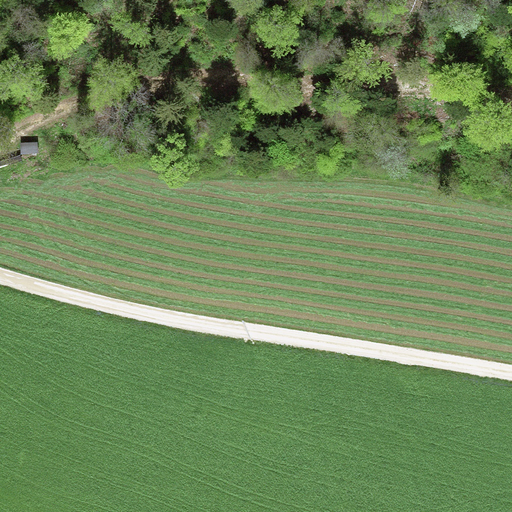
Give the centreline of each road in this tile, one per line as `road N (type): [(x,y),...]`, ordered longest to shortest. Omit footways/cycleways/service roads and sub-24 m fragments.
road 1 (track): [(0,144),(98,92),(177,78),(275,74),(511,99)]
road 2 (track): [(511,361),(135,315),(0,279)]
